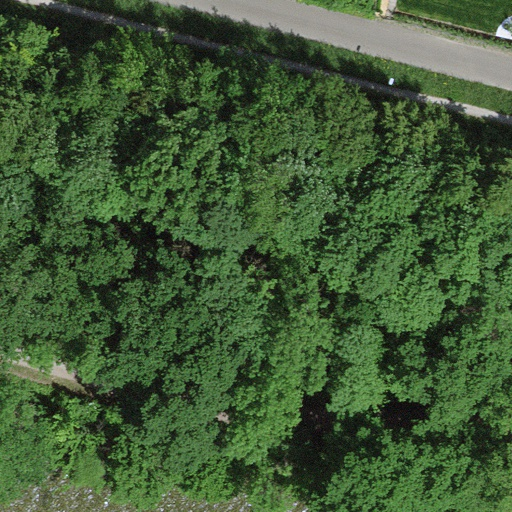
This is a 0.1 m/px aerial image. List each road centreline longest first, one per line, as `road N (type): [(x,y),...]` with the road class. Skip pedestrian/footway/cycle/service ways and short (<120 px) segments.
road 1 (track): [(0,349),(125,385),(278,415),(511,427)]
road 2 (residential): [(207,0),(511,76)]
